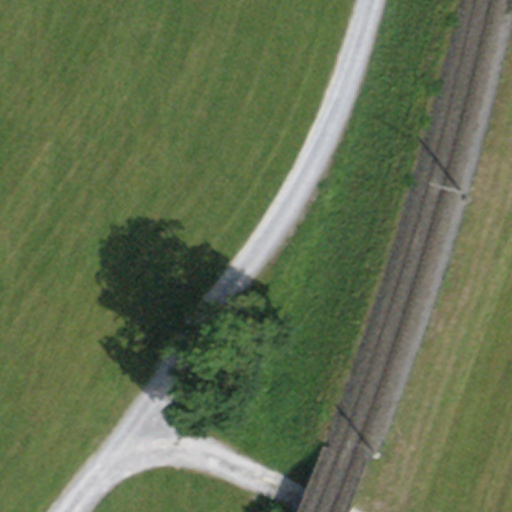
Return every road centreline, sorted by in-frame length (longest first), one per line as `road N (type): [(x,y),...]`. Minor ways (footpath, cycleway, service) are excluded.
road 1 (track): [(365,0),(326,134),(272,238),(69,511)]
road 2 (track): [(110,459),(206,452),(337,511)]
